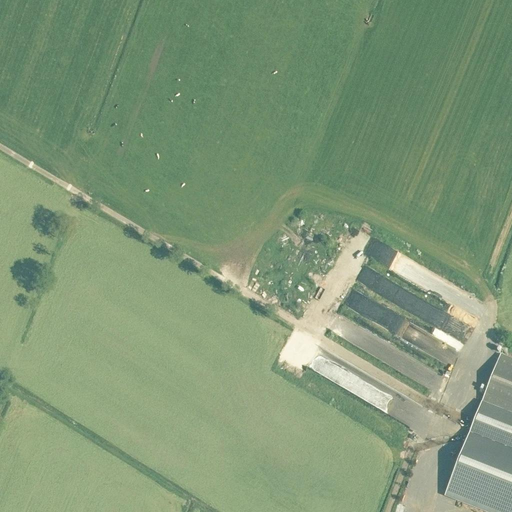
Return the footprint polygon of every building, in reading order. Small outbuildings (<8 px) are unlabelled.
[(390,266),(397,252),(380,242),(372,256),(390,266)] [(338,271),(325,296),(341,304),(354,280),(338,271)] [(455,316),(462,319),(464,312),(457,310),(455,316)] [(433,336),(458,347),(461,340),(436,329),(433,336)] [(511,511),(511,361),(501,357),(445,497),(483,511),(511,511)]
